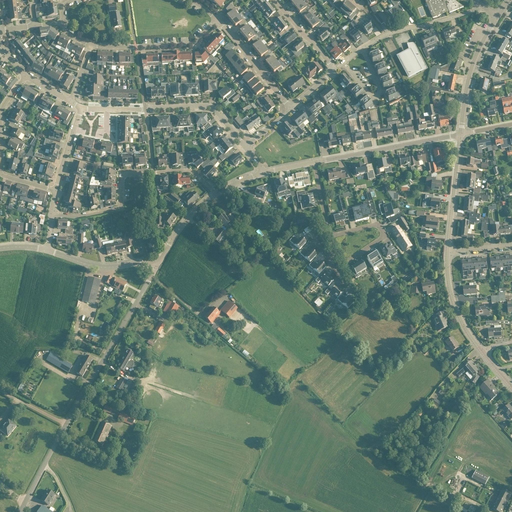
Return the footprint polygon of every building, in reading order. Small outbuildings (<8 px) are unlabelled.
[(215,0),(213,3),(212,5),(215,7),(217,5),(221,8),(225,1),(224,0),(215,0)] [(254,5),(248,10),(251,13),(257,8),(263,3),(260,0),(251,0),(250,1),(254,5)] [(300,0),(293,0),(294,1),(291,4),(294,7),(293,7),(294,9),(302,3),(300,0)] [(330,0),(334,3),(332,4),(336,8),(341,3),(338,0),(330,0)] [(397,5),(400,3),(396,0),(388,0),(395,7),(389,12),(394,19),(403,12),(397,5)] [(463,7),(452,0),(424,0),(432,19),(449,12),(449,13),(463,7)] [(345,14),(351,6),(347,2),(344,5),(341,3),(336,8),(340,12),(341,10),(345,14)] [(46,7),(47,12),(57,11),(56,6),(54,6),(53,3),(43,5),(44,8),(46,7)] [(268,4),(265,6),(263,3),(257,8),(259,11),(261,9),(265,14),(272,8),(270,5),(269,5),(268,4)] [(307,5),(305,7),(302,3),(294,9),(296,12),(296,11),(297,11),(300,14),(303,11),(305,14),(311,9),(307,5)] [(235,12),(237,11),(231,4),(226,10),(230,14),(227,17),(231,22),(238,16),(235,12)] [(119,13),(116,13),(116,11),(117,11),(116,5),(109,6),(110,12),(112,12),(115,28),(121,27),(119,13)] [(356,10),(351,6),(345,14),(349,18),(348,19),(351,21),(356,15),(353,13),(356,10)] [(274,10),(272,8),(265,14),(263,15),(269,23),(274,18),(275,18),(272,15),(275,13),(274,11),(274,10)] [(311,9),(305,14),(307,17),(304,19),(307,22),(306,23),(305,23),(307,25),(311,22),(315,18),(312,15),(316,12),(313,8),(311,9)] [(42,21),(43,21),(55,19),(55,16),(58,16),(57,11),(47,12),(48,17),(45,17),(42,18),(42,21)] [(393,22),(385,12),(383,14),(381,16),(379,17),(376,13),(376,14),(374,16),(381,25),(383,23),(387,27),(393,22)] [(243,18),(241,20),(238,16),(231,22),(235,27),(238,24),(241,27),(246,22),(244,20),(243,18)] [(280,18),(277,21),(275,18),(274,18),(269,23),(271,26),(273,24),(277,29),(284,22),(282,20),(280,18)] [(320,21),(318,22),(315,18),(311,22),(307,25),(309,27),(310,26),(312,29),(315,27),(318,30),(323,25),(320,21)] [(366,19),(360,24),(366,32),(372,28),(366,19)] [(363,33),(354,21),(350,24),(354,30),(349,34),(356,43),(362,38),(360,36),(363,33)] [(248,24),(246,22),(241,27),(243,30),(240,32),(244,37),(248,34),(251,31),(253,29),(250,26),(249,26),(248,25),(248,24)] [(277,29),(275,30),(279,35),(281,38),(287,33),(285,30),(287,28),(286,26),(287,25),(284,22),(277,29)] [(326,33),(329,31),(330,30),(330,29),(329,29),(326,24),(322,28),(318,31),(320,34),(317,36),(322,42),(323,41),(326,38),(329,36),(326,33)] [(449,38),(451,37),(452,36),(456,34),(453,27),(442,32),(446,41),(450,40),(449,38)] [(36,32),(34,32),(34,34),(36,36),(40,36),(41,38),(45,37),(44,29),(40,30),(36,31),(36,32)] [(256,34),(256,33),(253,29),(251,31),(248,34),(244,37),(248,42),(251,40),(253,42),(259,38),(257,35),(256,34)] [(339,32),(342,36),(340,38),(343,43),(339,46),(343,51),(344,53),(350,48),(349,47),(352,44),(344,35),(345,34),(342,30),(339,32)] [(51,39),(54,41),(57,37),(59,35),(56,32),(51,39)] [(292,33),(290,35),(288,32),(287,33),(281,38),(279,39),(282,42),(284,40),(288,45),(296,38),(292,33)] [(217,34),(212,38),(219,44),(223,40),(217,34)] [(426,36),(432,49),(437,47),(438,49),(442,48),(440,42),(436,44),(432,34),(431,35),(430,34),(426,36)] [(432,49),(426,36),(422,38),(422,39),(421,39),(425,49),(422,50),(425,55),(427,59),(429,58),(426,51),(432,49)] [(60,39),(57,37),(54,41),(51,46),(55,48),(57,45),(61,48),(66,39),(62,37),(60,39)] [(219,44),(212,38),(211,40),(211,41),(203,49),(210,56),(211,57),(218,50),(221,46),(219,44)] [(261,40),(260,39),(259,38),(253,42),(256,45),(253,48),(257,53),(264,47),(261,43),(262,42),(261,40)] [(66,39),(61,48),(65,50),(64,53),(63,54),(64,56),(62,58),(64,59),(65,57),(67,54),(72,45),(69,44),(70,41),(66,39)] [(511,41),(511,43),(503,39),(500,45),(505,49),(508,44),(511,46),(511,41)] [(23,46),(23,45),(19,41),(18,40),(17,40),(14,42),(16,44),(13,47),(16,51),(23,46)] [(340,54),(343,51),(339,46),(335,41),(331,45),(334,50),(330,53),(335,60),(341,55),(340,54)] [(290,50),(293,54),(297,58),(299,56),(303,53),(300,50),(304,47),(300,42),(290,50)] [(67,54),(65,57),(68,58),(68,57),(69,56),(71,53),(75,55),(80,47),(75,44),(75,45),(74,47),(72,45),(67,54)] [(264,47),(257,53),(261,58),(264,55),(266,58),(272,53),(276,49),(279,47),(276,44),(274,46),(269,50),(269,49),(269,48),(266,45),(264,47)] [(412,44),(411,44),(407,44),(408,49),(409,48),(410,52),(399,58),(409,77),(420,71),(421,73),(427,69),(415,45),(414,45),(414,44),(412,44)] [(503,53),(505,49),(500,45),(496,52),(502,55),(502,54),(504,55),(503,58),(507,60),(508,61),(510,56),(503,53)] [(27,50),(23,46),(16,51),(20,55),(27,50)] [(80,47),(75,55),(79,58),(78,60),(80,61),(82,63),(86,53),(83,51),(84,49),(85,49),(80,47)] [(377,49),(369,53),(371,58),(379,55),(377,49)] [(30,54),(27,50),(20,55),(24,60),(30,54)] [(210,56),(208,58),(201,51),(199,54),(203,64),(206,61),(209,63),(210,61),(215,65),(217,62),(215,60),(211,57),(210,56)] [(92,63),(97,63),(102,63),(103,52),(101,52),(101,54),(98,54),(94,54),(92,63)] [(225,57),(229,62),(236,56),(235,56),(232,52),(225,57)] [(107,64),(107,66),(112,67),(112,70),(116,71),(116,70),(116,64),(116,57),(113,57),(113,55),(110,55),(110,53),(108,53),(107,64)] [(119,57),(116,57),(116,64),(117,64),(117,65),(118,66),(119,67),(125,67),(125,65),(124,65),(124,53),(122,53),(122,55),(119,55),(119,57)] [(127,53),(124,53),(124,65),(125,65),(130,65),(130,64),(134,64),(133,56),(130,56),(130,55),(127,55),(127,53)] [(274,55),(274,56),(272,53),(266,58),(268,60),(265,63),(270,68),(273,65),(277,62),(273,59),(275,57),(274,55)] [(34,59),(30,54),(24,60),(27,64),(34,59)] [(195,64),(203,64),(199,54),(195,54),(195,64)] [(158,55),(152,56),(153,66),(158,66),(159,69),(162,69),(162,64),(162,61),(159,61),(158,55)] [(379,55),(371,58),(373,64),(381,60),(379,55)] [(148,67),(153,66),(152,56),(146,56),(146,59),(141,59),(143,67),(148,67)] [(236,56),(229,62),(233,66),(240,61),(236,56)] [(494,56),(491,63),(497,66),(498,62),(501,63),(502,60),(500,59),(498,58),(494,56)] [(36,62),(34,59),(27,64),(31,69),(36,62)] [(36,72),(41,64),(40,64),(41,63),(42,62),(38,59),(36,62),(31,69),(36,72)] [(273,65),(270,68),(274,73),(277,71),(279,73),(286,67),(285,65),(280,59),(277,62),(273,65)] [(450,70),(452,70),(456,72),(459,66),(460,66),(462,61),(456,59),(453,65),(452,64),(450,70)] [(244,66),(240,61),(233,66),(237,71),(244,66)] [(374,65),(376,71),(384,67),(382,62),(374,65)] [(303,72),(308,79),(311,76),(312,77),(314,75),(315,73),(317,75),(322,70),(317,63),(310,69),(308,68),(303,72)] [(496,69),(497,66),(491,63),(488,70),(496,73),(494,76),(499,78),(501,73),(497,71),(498,70),(496,69)] [(36,72),(41,75),(45,67),(41,64),(36,72)] [(53,69),(48,66),(44,74),(49,77),(53,69)] [(58,72),(59,69),(55,66),(53,69),(49,77),(53,80),(58,72)] [(241,76),(248,71),(244,66),(237,71),(241,76)] [(384,67),(376,71),(378,76),(387,73),(384,67)] [(433,69),(431,69),(429,79),(437,81),(439,70),(433,69)] [(58,72),(53,80),(58,82),(63,75),(58,72)] [(243,83),(246,86),(254,79),(248,72),(237,81),(238,83),(241,81),(243,83)] [(7,75),(2,82),(6,85),(7,87),(11,90),(15,85),(12,84),(16,79),(11,76),(9,78),(7,75)] [(388,75),(379,78),(382,84),(390,80),(388,75)] [(446,75),(445,83),(446,83),(455,85),(456,77),(450,76),(446,75)] [(66,76),(60,86),(67,90),(73,80),(66,76)] [(301,86),(304,84),(305,84),(298,76),(293,81),(294,82),(288,87),(293,93),(298,88),(299,89),(300,88),(301,87),(301,86)] [(341,79),(340,80),(346,88),(344,90),(346,92),(351,88),(349,85),(351,84),(345,76),(344,77),(343,76),(340,78),(341,79)] [(249,90),(250,92),(259,85),(254,79),(246,86),(249,90)] [(392,86),(390,80),(382,84),(384,89),(392,86)] [(480,91),(485,92),(487,92),(488,87),(489,82),(482,80),(480,91)] [(185,96),(192,96),(191,86),(187,86),(187,81),(181,82),(181,84),(182,91),(185,91),(185,96)] [(191,86),(192,96),(198,96),(198,90),(202,90),(201,81),(195,81),(196,86),(191,86)] [(211,82),(204,82),(205,93),(212,93),(212,90),(213,90),(213,91),(217,90),(216,82),(212,82),(211,82)] [(427,86),(426,90),(440,93),(441,89),(429,87),(430,84),(428,83),(427,86)] [(445,87),(444,90),(447,91),(448,91),(453,93),(455,85),(446,83),(445,86),(445,87)] [(161,88),(157,88),(158,98),(165,97),(164,94),(168,94),(167,84),(161,84),(161,88)] [(182,93),(182,91),(181,84),(175,85),(175,87),(171,87),(171,97),(175,97),(175,98),(179,98),(179,96),(178,96),(178,94),(182,94),(182,93)] [(153,85),(145,85),(147,95),(151,95),(151,98),(158,98),(157,88),(153,89),(153,85)] [(261,87),(259,85),(250,92),(255,98),(264,90),(261,87)] [(349,91),(353,95),(360,89),(356,85),(349,91)] [(385,91),(387,96),(395,93),(393,87),(385,91)] [(22,96),(27,99),(28,99),(32,92),(27,88),(25,91),(23,94),(22,96)] [(228,91),(226,88),(219,94),(223,100),(225,98),(227,101),(235,94),(231,89),(228,91)] [(330,88),(325,92),(331,100),(336,96),(330,88)] [(360,89),(353,95),(357,100),(364,94),(360,89)] [(34,103),(36,104),(39,98),(37,97),(38,95),(32,92),(28,99),(33,103),(34,103)] [(107,98),(106,98),(100,97),(100,92),(88,92),(88,97),(93,97),(93,100),(107,101),(107,98)] [(239,92),(237,93),(241,97),(241,98),(243,102),(246,100),(243,97),(239,92)] [(333,102),(331,100),(325,92),(320,96),(327,104),(328,102),(330,104),(333,102)] [(389,102),(397,98),(395,93),(387,96),(389,102)] [(234,103),(240,98),(237,94),(231,99),(234,103)] [(257,101),(256,102),(260,107),(262,107),(263,107),(265,109),(268,113),(270,111),(272,111),(273,110),(273,109),(275,107),(272,103),(272,102),(268,97),(266,99),(264,95),(260,99),(257,101)] [(369,100),(365,95),(358,101),(362,106),(369,100)] [(36,104),(34,108),(37,109),(39,106),(44,109),(49,101),(43,98),(42,100),(39,98),(36,104)] [(505,114),(511,113),(509,98),(502,100),(505,114)] [(315,100),(311,104),(317,112),(322,108),(315,100)] [(369,100),(362,106),(366,110),(373,105),(369,100)] [(390,104),(389,105),(390,108),(400,103),(398,100),(390,104)] [(49,101),(44,109),(45,109),(43,111),(51,116),(53,114),(52,114),(56,108),(53,106),(54,104),(49,101)] [(489,117),(496,116),(495,113),(498,113),(497,107),(496,102),(496,101),(490,102),(490,110),(488,111),(489,117)] [(246,105),(241,108),(242,109),(244,113),(250,109),(252,108),(248,104),(247,104),(246,105)] [(312,116),(310,118),(314,122),(315,121),(316,120),(314,118),(319,114),(317,112),(311,104),(306,108),(312,116)] [(348,105),(345,107),(347,110),(345,112),(348,115),(353,111),(348,105)] [(435,115),(438,114),(438,113),(443,112),(446,112),(445,105),(442,105),(442,106),(441,106),(433,107),(434,113),(435,115)] [(424,120),(426,130),(434,128),(433,123),(432,118),(431,116),(434,116),(432,106),(428,106),(427,106),(429,117),(424,118),(424,120)] [(55,115),(61,118),(65,111),(60,107),(58,109),(56,108),(52,114),(53,114),(55,115)] [(14,111),(12,114),(21,120),(25,122),(29,114),(22,110),(19,108),(18,111),(15,110),(14,111)] [(65,111),(61,118),(65,121),(63,124),(67,126),(72,118),(69,116),(71,114),(65,111)] [(311,125),(314,122),(310,118),(307,120),(301,112),(296,116),(303,124),(307,120),(311,125)] [(438,114),(440,127),(448,125),(446,112),(441,113),(438,114)] [(10,118),(9,120),(12,121),(10,124),(17,128),(20,129),(21,127),(23,125),(19,123),(21,120),(12,114),(10,118)] [(256,115),(248,120),(254,127),(261,122),(256,115)] [(120,119),(120,124),(131,124),(131,119),(131,116),(123,116),(123,119),(120,119)] [(187,116),(183,117),(183,128),(187,128),(188,133),(193,133),(193,120),(190,120),(189,117),(187,117),(187,116)] [(200,127),(204,132),(211,127),(212,126),(209,122),(211,121),(207,116),(196,117),(197,127),(200,127)] [(298,128),(303,124),(296,116),(292,120),(298,128)] [(176,121),(173,122),(173,133),(178,133),(179,128),(183,128),(183,117),(179,117),(178,118),(176,118),(176,121)] [(254,127),(248,120),(248,119),(243,122),(239,117),(235,120),(241,128),(244,125),(248,131),(254,127)] [(170,133),(173,133),(173,122),(169,122),(169,118),(163,119),(163,128),(166,128),(167,132),(170,132),(170,133)] [(151,123),(152,132),(160,132),(160,129),(163,128),(163,119),(156,119),(156,122),(151,123)] [(419,131),(426,130),(424,120),(417,121),(419,131)] [(404,124),(404,127),(405,134),(413,132),(412,127),(411,122),(408,123),(404,124)] [(283,127),(282,128),(288,136),(293,132),(287,124),(286,125),(285,124),(282,126),(283,127)] [(398,135),(405,134),(404,127),(400,128),(399,125),(396,125),(397,130),(398,135)] [(204,132),(202,134),(206,140),(210,136),(213,140),(221,133),(218,130),(217,129),(216,127),(213,130),(211,127),(204,132)] [(392,136),(391,131),(391,127),(387,127),(388,129),(383,130),(385,138),(392,136)] [(13,129),(10,134),(15,137),(18,139),(22,141),(25,136),(28,137),(29,135),(29,134),(20,129),(17,128),(15,130),(13,129)] [(375,129),(376,134),(377,139),(385,138),(383,130),(379,130),(379,129),(375,129)] [(60,133),(55,131),(54,135),(50,134),(49,139),(59,142),(60,139),(62,140),(64,134),(62,133),(61,132),(60,133)] [(337,134),(337,135),(338,140),(342,139),(343,146),(350,144),(349,139),(349,137),(345,138),(344,133),(337,134)] [(362,134),(363,142),(371,140),(370,135),(370,133),(362,134)] [(355,136),(355,138),(356,143),(363,142),(362,134),(355,136)] [(337,147),(336,142),(335,140),(332,141),(331,136),(328,136),(323,137),(324,142),(328,142),(329,148),(337,147)] [(209,146),(207,148),(209,151),(211,149),(213,151),(216,148),(219,151),(221,150),(230,143),(227,140),(226,140),(225,139),(223,140),(221,137),(209,146)] [(493,141),(494,147),(498,146),(501,145),(502,149),(509,148),(509,145),(506,146),(505,140),(503,141),(502,138),(495,139),(495,140),(493,141)] [(24,144),(17,140),(15,139),(13,142),(11,141),(8,146),(10,147),(10,148),(11,148),(16,151),(18,147),(22,149),(24,144)] [(51,147),(50,151),(59,154),(60,148),(58,147),(59,143),(56,142),(49,140),(45,139),(44,145),(51,147)] [(77,150),(80,151),(84,151),(84,148),(87,149),(89,140),(84,139),(84,141),(80,140),(77,150)] [(89,140),(87,149),(90,149),(90,153),(96,154),(98,144),(94,143),(95,141),(89,140)] [(490,140),(483,142),(485,149),(488,149),(488,152),(492,151),(490,140)] [(478,154),(476,154),(476,157),(479,157),(483,158),(482,153),(482,150),(485,149),(483,142),(477,143),(478,154)] [(98,144),(96,154),(102,155),(102,152),(106,153),(107,144),(102,143),(102,145),(98,144)] [(230,143),(221,150),(224,153),(219,158),(220,160),(218,162),(218,163),(220,164),(222,162),(226,159),(233,153),(234,153),(231,150),(233,148),(231,147),(232,146),(230,143)] [(117,157),(116,152),(116,147),(113,147),(112,147),(113,145),(107,144),(106,153),(110,154),(110,156),(117,157)] [(443,158),(445,157),(444,152),(440,153),(440,150),(433,151),(434,158),(436,158),(437,164),(440,163),(440,166),(445,165),(444,162),(443,158)] [(57,159),(59,154),(50,151),(49,155),(45,154),(44,157),(43,159),(43,160),(54,163),(55,159),(57,159)] [(134,156),(134,153),(134,152),(126,154),(126,156),(126,155),(128,167),(133,166),(132,162),(135,162),(135,161),(134,156)] [(145,162),(148,162),(147,152),(144,153),(144,154),(142,155),(139,155),(140,161),(141,166),(146,166),(145,162)] [(178,167),(179,166),(181,166),(180,161),(181,160),(184,160),(183,153),(177,154),(177,156),(172,156),(173,166),(174,166),(175,167),(176,167),(177,167),(178,167)] [(235,167),(235,166),(239,163),(240,164),(242,162),(241,161),(243,160),(238,154),(235,156),(233,153),(226,159),(228,162),(230,161),(235,167)] [(432,174),(430,165),(430,164),(427,165),(426,162),(424,153),(416,154),(417,157),(414,158),(416,167),(419,166),(419,162),(423,161),(423,163),(424,167),(425,167),(427,167),(428,173),(429,172),(430,175),(432,174)] [(126,156),(121,156),(121,154),(118,155),(120,164),(122,164),(123,167),(128,167),(126,155),(126,156)] [(170,163),(169,155),(164,156),(164,159),(158,159),(159,167),(167,167),(167,164),(170,163)] [(188,157),(188,160),(188,165),(193,165),(194,165),(197,169),(201,166),(203,168),(204,167),(211,162),(208,159),(203,163),(200,160),(197,156),(192,157),(188,157)] [(410,165),(409,161),(408,156),(399,158),(399,162),(400,163),(400,164),(400,167),(410,165)] [(211,162),(204,167),(208,170),(203,175),(209,180),(216,172),(213,169),(215,166),(218,163),(218,162),(215,159),(211,162)] [(488,169),(488,165),(488,164),(487,159),(486,159),(485,163),(482,163),(481,162),(481,161),(480,161),(480,160),(473,160),(468,159),(467,166),(474,167),(474,164),(482,165),(482,168),(488,169)] [(20,162),(16,161),(12,160),(9,170),(14,172),(15,169),(18,170),(20,162)] [(21,160),(20,162),(18,170),(21,171),(20,174),(26,175),(29,167),(24,166),(25,161),(24,161),(21,160)] [(44,166),(43,170),(53,173),(53,172),(54,172),(55,170),(54,170),(55,167),(51,166),(52,163),(42,160),(41,165),(44,166)] [(376,171),(377,176),(381,175),(380,170),(384,169),(385,174),(392,173),(391,167),(387,168),(385,160),(377,162),(379,170),(376,171)] [(74,163),(72,168),(82,171),(83,168),(84,168),(86,163),(81,161),(78,161),(77,164),(74,163)] [(356,176),(367,174),(368,180),(375,179),(372,169),(366,170),(365,166),(362,166),(362,165),(355,166),(355,168),(356,176)] [(113,172),(113,168),(102,167),(101,173),(105,173),(105,177),(115,178),(115,177),(116,177),(116,174),(116,172),(113,172)] [(72,168),(71,173),(74,174),(73,177),(80,179),(82,180),(84,171),(82,171),(72,168)] [(342,180),(345,179),(344,172),(341,173),(340,169),(335,170),(327,172),(329,181),(341,178),(342,180)] [(37,178),(48,181),(49,178),(52,179),(52,176),(53,176),(54,174),(53,174),(53,173),(43,170),(42,174),(39,173),(38,173),(37,178)] [(288,181),(289,186),(294,185),(294,184),(303,182),(304,187),(310,185),(308,174),(305,175),(304,173),(305,173),(292,176),(293,181),(289,182),(288,181)] [(476,183),(477,179),(481,179),(482,174),(476,173),(476,176),(468,175),(467,182),(476,183)] [(115,179),(115,178),(105,177),(105,180),(101,180),(100,186),(112,187),(112,183),(115,184),(115,181),(116,179),(115,179)] [(157,192),(164,191),(163,187),(168,187),(167,177),(166,177),(163,177),(163,178),(160,178),(160,179),(157,179),(157,192)] [(174,184),(174,187),(182,186),(182,185),(190,185),(189,177),(181,178),(181,177),(174,177),(174,180),(173,180),(173,181),(173,183),(174,184)] [(442,183),(436,182),(435,182),(435,179),(427,178),(426,184),(432,184),(431,190),(441,191),(442,183)] [(291,195),(289,186),(285,187),(284,184),(282,180),(281,180),(281,179),(280,179),(276,180),(276,181),(276,182),(275,182),(276,186),(276,187),(278,194),(284,192),(286,199),(291,197),(291,195)] [(467,182),(467,189),(474,190),(474,193),(479,193),(480,193),(480,187),(478,187),(478,183),(476,183),(467,182)] [(6,183),(4,188),(4,189),(3,192),(4,192),(8,193),(8,194),(8,197),(11,198),(13,192),(14,187),(11,186),(12,184),(6,183)] [(21,196),(23,188),(18,186),(17,188),(14,187),(14,186),(14,187),(13,192),(11,198),(16,199),(17,195),(21,196)] [(256,189),(252,196),(255,197),(256,195),(263,199),(266,192),(262,191),(264,186),(256,189)] [(21,196),(20,200),(28,203),(31,192),(29,191),(29,189),(23,188),(21,196)] [(103,196),(107,196),(116,196),(116,191),(112,191),(112,188),(103,188),(103,196)] [(38,201),(41,192),(35,191),(34,193),(31,192),(28,203),(33,204),(35,200),(38,201)] [(303,202),(305,209),(315,207),(312,194),(306,196),(305,191),(296,193),(298,203),(303,202)] [(43,207),(46,208),(49,197),(46,196),(47,194),(41,192),(38,201),(42,203),(43,204),(43,207)] [(189,197),(183,202),(189,208),(194,203),(199,198),(194,192),(189,197)] [(511,192),(503,195),(505,201),(505,202),(511,199),(511,192)] [(89,200),(90,204),(91,209),(97,208),(97,205),(100,205),(99,201),(98,194),(94,195),(95,197),(94,199),(89,200)] [(171,196),(169,195),(167,197),(169,199),(177,205),(181,200),(173,194),(171,196)] [(425,195),(425,201),(427,202),(426,207),(430,208),(436,208),(436,209),(437,209),(439,209),(440,200),(433,200),(433,196),(428,195),(425,195)] [(105,202),(105,203),(105,208),(112,207),(112,206),(112,205),(111,205),(111,202),(116,202),(116,196),(107,196),(107,202),(105,202)] [(73,202),(73,200),(67,198),(64,197),(63,202),(66,203),(65,204),(69,205),(68,208),(77,210),(77,208),(80,209),(81,206),(81,205),(73,202)] [(465,205),(474,206),(478,207),(479,202),(479,198),(474,198),(469,197),(469,199),(465,198),(465,205)] [(360,208),(363,221),(368,219),(368,218),(371,217),(371,215),(375,214),(372,204),(368,205),(368,203),(363,205),(363,207),(360,208)] [(400,212),(394,217),(390,205),(384,206),(383,204),(378,205),(381,216),(385,215),(386,219),(393,217),(396,221),(403,217),(400,212)] [(474,206),(465,205),(464,212),(468,213),(468,214),(471,214),(470,218),(480,219),(480,215),(478,214),(478,211),(473,210),(474,206)] [(360,208),(347,211),(350,221),(355,220),(355,223),(363,221),(360,208)] [(157,218),(157,226),(161,226),(161,223),(163,223),(164,222),(170,227),(176,218),(169,213),(165,220),(163,219),(161,219),(161,218),(157,218)] [(341,213),(333,215),(334,217),(333,217),(335,224),(336,224),(336,226),(340,225),(340,227),(345,226),(344,222),(346,221),(344,214),(342,215),(341,213)] [(219,228),(213,238),(219,244),(227,235),(223,231),(236,222),(231,215),(226,218),(224,215),(218,219),(223,226),(220,228),(219,228)] [(302,218),(302,216),(296,217),(297,225),(298,225),(302,224),(306,223),(305,218),(302,218)] [(433,217),(428,217),(427,216),(426,227),(429,228),(429,229),(432,229),(437,229),(438,219),(433,219),(433,217)] [(461,229),(462,229),(469,230),(470,230),(471,225),(475,225),(475,222),(479,223),(480,219),(470,218),(470,219),(469,219),(469,222),(463,221),(463,226),(462,226),(461,229)] [(492,219),(490,219),(490,227),(493,227),(493,236),(500,235),(499,224),(499,225),(499,226),(495,227),(492,219)] [(65,234),(70,234),(72,234),(73,231),(73,228),(67,227),(67,222),(62,221),(61,220),(60,221),(59,221),(58,229),(65,230),(65,234)] [(26,221),(25,232),(29,232),(29,235),(36,235),(36,233),(39,233),(40,232),(40,231),(40,228),(40,227),(39,225),(36,225),(36,222),(26,221)] [(23,233),(23,228),(23,224),(11,223),(11,228),(11,233),(16,234),(16,233),(23,233)] [(503,224),(499,224),(500,235),(501,235),(510,234),(510,233),(511,232),(511,228),(511,226),(509,226),(509,228),(504,228),(503,224)] [(405,238),(398,226),(391,231),(397,240),(396,241),(403,252),(408,248),(406,245),(409,243),(406,237),(405,238)] [(462,229),(462,237),(467,238),(467,241),(473,242),(473,237),(473,235),(472,235),(468,234),(469,230),(462,229)] [(73,241),(74,237),(74,235),(64,235),(61,234),(61,238),(57,238),(57,245),(58,245),(59,246),(59,245),(66,245),(66,240),(73,241)] [(431,239),(428,239),(425,239),(426,235),(419,234),(419,238),(421,239),(420,242),(424,242),(424,244),(427,244),(426,249),(427,249),(426,250),(431,251),(431,249),(432,248),(434,248),(435,241),(431,241),(431,239)] [(289,241),(299,251),(307,243),(301,238),(298,241),(294,236),(289,241)] [(114,244),(115,253),(119,253),(127,252),(126,247),(125,241),(122,242),(122,243),(114,244)] [(91,254),(93,249),(93,246),(85,244),(82,251),(91,254)] [(106,246),(103,246),(105,253),(107,252),(108,255),(112,255),(112,254),(115,253),(114,244),(110,245),(110,244),(106,245),(106,246)] [(386,245),(380,249),(386,258),(391,255),(392,256),(397,253),(394,249),(392,250),(389,246),(387,248),(386,245)] [(298,253),(310,263),(317,255),(311,250),(309,253),(303,248),(298,253)] [(376,253),(367,259),(373,269),(377,267),(378,268),(384,265),(376,253)] [(504,257),(502,257),(503,268),(507,268),(507,262),(511,262),(510,256),(510,255),(504,255),(504,257)] [(500,256),(494,256),(495,258),(495,263),(499,263),(499,268),(503,268),(502,257),(500,257),(500,256)] [(476,260),(474,260),(475,271),(479,270),(479,265),(482,265),(482,259),(482,258),(476,258),(476,260)] [(495,258),(490,258),(491,269),(495,269),(496,273),(500,273),(499,268),(499,263),(495,263),(495,258)] [(472,259),(466,259),(466,261),(467,266),(471,266),(471,271),(475,271),(474,260),(472,260),(472,259)] [(482,265),(479,265),(479,270),(480,275),(484,274),(483,270),(488,270),(487,259),(482,259),(482,265)] [(313,261),(309,266),(319,275),(326,268),(321,263),(318,266),(313,261)] [(361,261),(351,268),(355,273),(353,274),(356,278),(357,277),(357,278),(361,275),(360,273),(366,269),(361,261)] [(466,261),(462,261),(463,272),(467,272),(468,276),(472,275),(471,271),(471,266),(467,266),(466,261)] [(321,275),(315,281),(318,283),(320,281),(323,285),(324,283),(328,286),(334,281),(326,274),(323,277),(321,275)] [(398,282),(394,276),(390,278),(392,281),(389,283),(391,286),(398,282)] [(95,305),(99,285),(101,281),(88,277),(87,282),(82,301),(95,305)] [(108,277),(105,283),(109,284),(109,283),(113,284),(111,287),(116,289),(114,293),(119,295),(121,291),(122,291),(125,285),(124,284),(124,283),(125,283),(116,278),(115,281),(111,279),(112,278),(108,277)] [(421,286),(423,291),(423,293),(427,292),(427,295),(430,294),(435,294),(433,284),(430,284),(430,281),(427,282),(427,285),(421,286)] [(468,287),(464,287),(464,295),(469,295),(477,294),(477,286),(474,286),(473,284),(470,284),(470,287),(468,287)] [(329,288),(325,293),(327,295),(329,293),(332,296),(334,295),(338,298),(343,292),(335,286),(331,290),(329,288)] [(342,295),(337,300),(348,309),(354,302),(349,297),(347,300),(342,295)] [(154,311),(156,308),(157,308),(161,300),(154,296),(150,304),(151,305),(149,308),(154,311)] [(179,307),(176,305),(173,304),(169,301),(163,312),(167,314),(170,316),(173,317),(179,307)] [(221,311),(229,318),(237,309),(229,302),(221,311)] [(332,305),(325,312),(328,315),(331,311),(334,308),(332,305)] [(484,317),(486,317),(490,316),(489,307),(481,308),(476,308),(476,316),(484,315),(484,317)] [(219,313),(213,308),(205,318),(211,323),(219,313)] [(443,312),(439,314),(432,317),(434,320),(433,320),(438,332),(443,329),(448,327),(445,321),(447,320),(443,312)] [(159,334),(162,329),(163,329),(165,324),(160,321),(155,331),(159,334)] [(216,332),(222,338),(225,340),(228,337),(219,329),(216,332)] [(502,338),(502,337),(501,329),(488,330),(489,338),(497,337),(497,338),(502,338)] [(453,358),(456,356),(458,354),(455,350),(459,347),(455,341),(455,340),(453,337),(446,342),(448,346),(449,346),(454,352),(450,354),(453,358)] [(134,354),(132,353),(128,350),(117,368),(122,371),(124,372),(127,367),(130,369),(132,369),(133,369),(135,366),(135,364),(134,363),(130,361),(134,354)] [(46,361),(64,371),(68,374),(72,366),(51,354),(46,361)] [(93,360),(86,356),(76,373),(82,377),(93,360)] [(468,365),(465,367),(469,372),(466,374),(471,381),(471,382),(475,384),(477,382),(479,378),(477,375),(479,373),(474,367),(476,366),(475,365),(471,362),(468,365)] [(122,391),(122,390),(127,382),(122,379),(116,388),(122,391)] [(492,400),(495,397),(499,394),(493,388),(491,386),(493,385),(488,381),(480,388),(486,395),(487,394),(492,400)] [(132,382),(131,385),(128,391),(126,390),(124,393),(127,395),(128,394),(132,396),(137,384),(132,382)] [(441,404),(435,399),(430,405),(436,410),(441,404)] [(511,420),(511,419),(511,408),(509,405),(503,411),(511,420)] [(121,411),(121,412),(105,406),(103,411),(108,413),(115,415),(117,416),(116,418),(118,419),(118,420),(132,426),(136,417),(121,411)] [(8,420),(0,431),(8,437),(16,426),(8,420)] [(94,442),(102,446),(106,436),(107,437),(111,426),(106,424),(102,422),(97,433),(98,433),(94,442)] [(486,485),(489,478),(476,471),(472,478),(486,485)] [(502,511),(511,494),(507,492),(503,490),(502,492),(498,490),(497,493),(500,495),(493,510),(497,511),(502,511)] [(55,495),(52,494),(48,491),(44,497),(43,497),(41,501),(48,506),(55,495)] [(469,511),(474,511),(477,509),(466,503),(461,510),(463,511),(467,511),(468,511),(469,511)]
